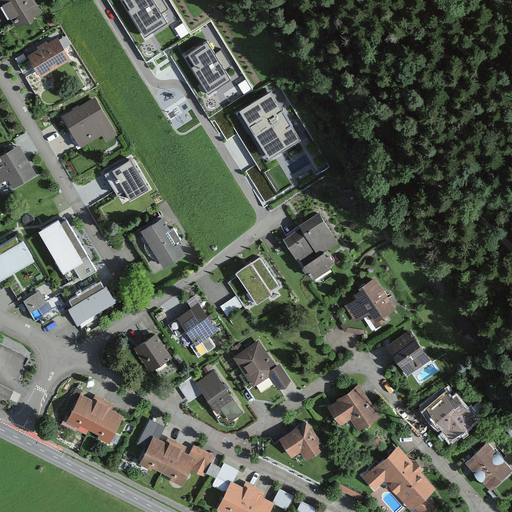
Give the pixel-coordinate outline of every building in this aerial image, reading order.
[(31,0),(0,0),(0,3),(15,30),(41,16),(31,0)] [(166,23),(151,0),(123,0),(122,1),(145,36),(166,23)] [(72,59),(59,36),(29,54),(42,77),(72,59)] [(230,80),(207,44),(186,57),(209,93),(230,80)] [(272,95),(241,114),(270,162),(302,143),(272,95)] [(94,97),(64,114),(81,144),(102,132),(106,139),(116,134),(94,97)] [(193,134),(196,145),(209,141),(205,130),(193,134)] [(35,173),(18,144),(0,154),(0,184),(4,191),(35,173)] [(134,155),(101,173),(113,194),(122,189),(129,201),(152,189),(134,155)] [(161,217),(140,229),(164,267),(184,255),(161,217)] [(339,245),(319,217),(286,241),(314,279),(330,268),(322,257),(339,245)] [(64,219),(39,234),(63,273),(88,258),(64,219)] [(0,278),(33,260),(20,239),(0,250),(0,278)] [(261,258),(235,275),(256,307),(282,290),(261,258)] [(114,302),(104,285),(66,308),(77,324),(114,302)] [(399,316),(377,287),(348,309),(359,323),(368,317),(379,331),(399,316)] [(197,306),(176,321),(194,347),(215,332),(197,306)] [(154,337),(135,351),(152,375),(171,362),(154,337)] [(414,337),(393,351),(411,377),(432,363),(414,337)] [(274,366),(259,345),(232,364),(249,388),(267,375),(279,391),(292,381),(279,363),(274,366)] [(216,375),(198,387),(220,420),(226,416),(230,422),(242,414),(216,375)] [(0,392),(12,396),(14,389),(0,384),(0,392)] [(360,386),(328,408),(342,428),(352,420),(362,434),(384,419),(360,386)] [(88,397),(81,393),(65,424),(109,447),(125,416),(117,412),(88,397)] [(478,424),(457,398),(434,417),(455,443),(478,424)] [(306,422),(279,441),(292,459),(303,452),(309,460),(325,448),(306,422)] [(169,445),(152,437),(138,466),(182,488),(191,470),(206,477),(214,461),(171,440),(169,445)] [(511,473),(486,445),(468,462),(493,490),(511,473)] [(436,491),(400,449),(363,480),(374,493),(388,481),(413,511),(436,491)] [(268,511),(273,502),(233,482),(219,509),(225,511),(268,511)] [(289,508),(296,494),(281,488),(275,502),(289,508)]
